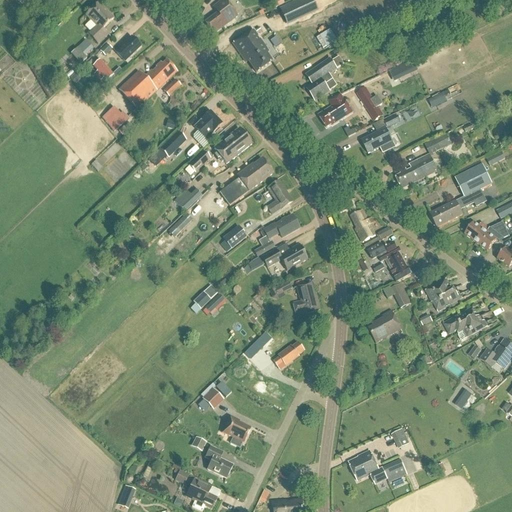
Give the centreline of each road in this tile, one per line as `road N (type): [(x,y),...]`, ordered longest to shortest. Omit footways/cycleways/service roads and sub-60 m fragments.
road 1 (residential): [(511,309),(339,181)]
road 2 (tertiary): [(282,149),(138,0)]
road 3 (residential): [(243,511),(301,392)]
road 4 (tertiary): [(340,321),(334,253),(317,202)]
